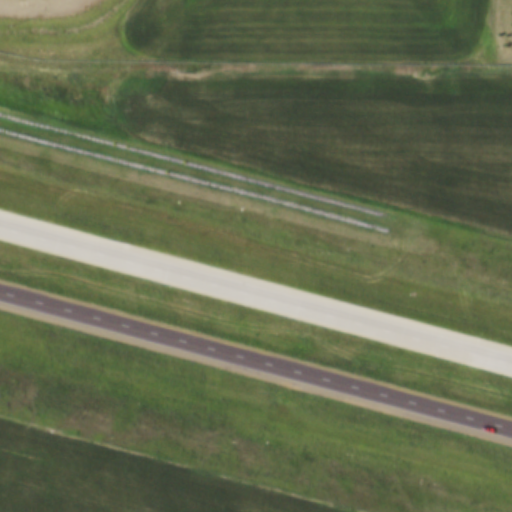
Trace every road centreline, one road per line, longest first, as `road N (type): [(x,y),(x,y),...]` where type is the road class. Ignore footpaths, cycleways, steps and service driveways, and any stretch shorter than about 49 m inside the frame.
road 1 (motorway): [(511,364),(0,228)]
road 2 (motorway): [(0,298),(511,432)]
road 3 (track): [(511,73),(205,65),(140,80)]
